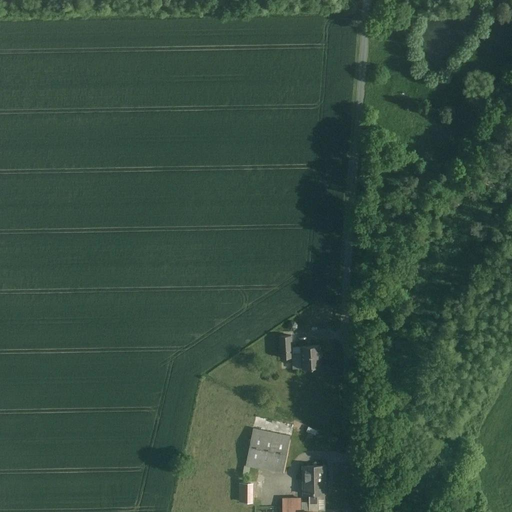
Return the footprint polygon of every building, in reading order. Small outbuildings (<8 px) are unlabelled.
[(291,335),(279,336),(280,358),(292,357),(291,335)] [(320,345),(301,346),(302,370),(321,369),(320,345)] [(291,434),(253,427),(246,467),(284,473),(291,434)] [(325,466),(303,466),(304,495),(325,495),(325,466)] [(240,501),(255,501),(255,481),(240,481),(240,501)] [(320,511),(320,497),(282,498),(281,511),(320,511)]
